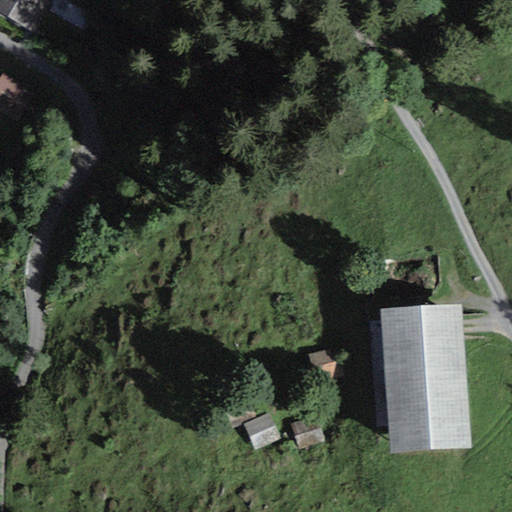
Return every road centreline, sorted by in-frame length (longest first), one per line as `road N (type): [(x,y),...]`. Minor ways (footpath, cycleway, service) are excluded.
road 1 (residential): [(0,430),(33,331),(36,239),(90,143),(89,108),(0,39)]
road 2 (track): [(345,0),(442,183),(511,344)]
